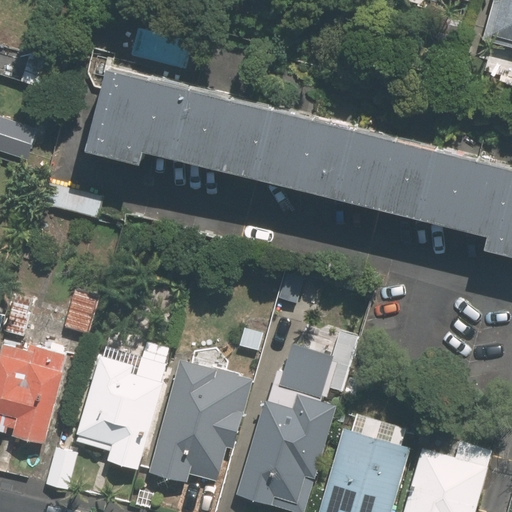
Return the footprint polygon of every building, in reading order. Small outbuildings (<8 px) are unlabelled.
[(511,0),(494,0),(483,38),(511,45),(511,0)] [(67,67),(29,54),(20,83),(57,95),(67,67)] [(511,161),(111,61),(90,145),(145,159),(149,146),(490,232),(487,244),(511,250),(511,161)] [(326,286),(281,274),(269,319),(314,331),(326,286)] [(99,288),(73,283),(65,329),(90,334),(99,288)] [(31,292),(11,288),(3,336),(23,340),(31,292)] [(30,348),(4,341),(0,356),(0,427),(47,440),(70,352),(32,342),(30,348)] [(141,364),(101,353),(78,437),(112,447),(109,458),(142,467),(172,359),(145,351),(141,364)] [(255,376),(181,356),(153,465),(151,471),(189,480),(190,475),(221,483),(231,446),(236,448),(255,376)] [(268,387),(239,491),(308,510),(336,406),(319,401),(323,387),(291,379),(287,393),(268,387)] [(352,427),(344,424),(319,506),(339,511),(390,511),(411,444),(403,442),(407,425),(357,410),(352,427)] [(423,443),(403,511),(474,511),(494,446),(460,436),(456,452),(423,443)] [(77,453),(53,447),(43,486),(67,492),(77,453)]
